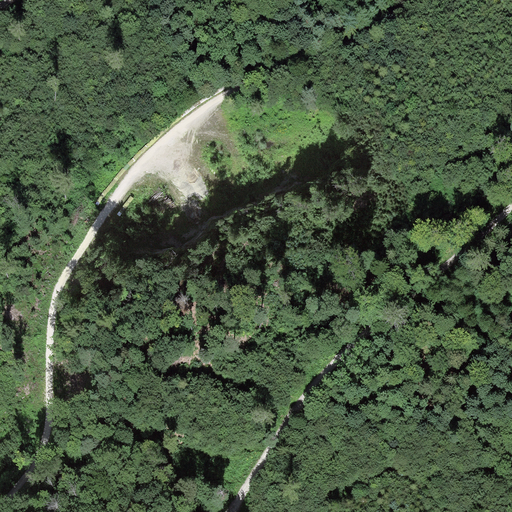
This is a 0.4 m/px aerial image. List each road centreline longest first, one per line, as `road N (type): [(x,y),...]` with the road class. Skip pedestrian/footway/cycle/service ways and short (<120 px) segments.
road 1 (track): [(412,0),(358,42),(247,78),(193,111),(134,165),(56,293),(49,414),(37,458),(0,508)]
road 2 (track): [(228,511),(312,383),(511,205)]
road 3 (track): [(299,511),(413,464),(484,473),(511,456)]
